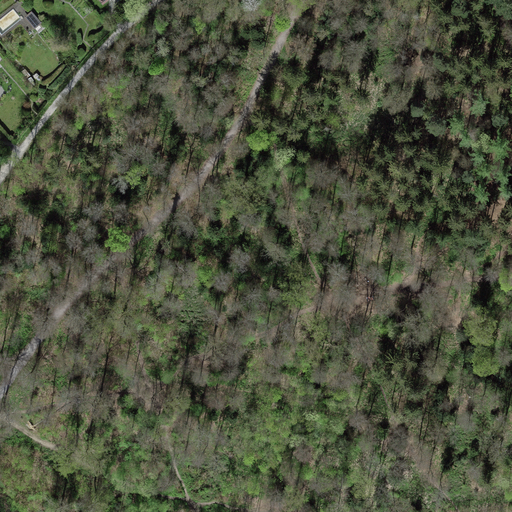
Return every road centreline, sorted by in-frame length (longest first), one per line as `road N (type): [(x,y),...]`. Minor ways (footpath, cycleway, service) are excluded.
road 1 (track): [(306,0),(204,169),(78,286),(0,397)]
road 2 (track): [(160,0),(83,69),(0,179)]
